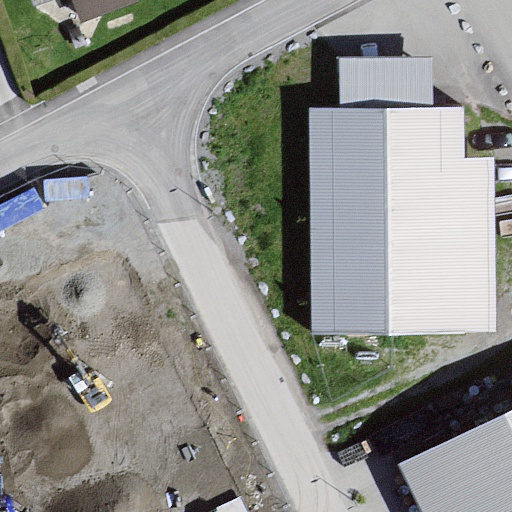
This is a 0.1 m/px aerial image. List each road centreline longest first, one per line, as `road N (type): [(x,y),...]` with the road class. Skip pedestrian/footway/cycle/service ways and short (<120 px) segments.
road 1 (residential): [(321,511),(128,102)]
road 2 (residential): [(315,0),(128,102)]
road 3 (residential): [(128,102),(0,167)]
